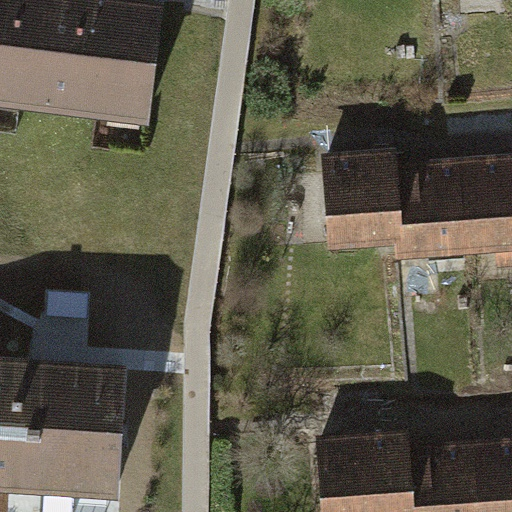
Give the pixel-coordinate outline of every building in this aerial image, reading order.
[(0,0),(0,123),(139,140),(154,15),(23,0),(0,0)] [(390,253),(385,169),(384,156),(310,161),(317,258),(390,253)] [(511,160),(456,165),(462,257),(490,255),(511,253),(511,160)] [(462,257),(456,165),(385,169),(390,253),(391,261),(462,257)] [(511,253),(490,255),(491,275),(511,273),(511,253)] [(0,369),(0,500),(111,507),(118,376),(0,369)] [(404,511),(401,448),(400,435),(313,440),(316,511),(404,511)] [(511,511),(511,442),(472,444),(475,511),(511,511)] [(475,511),(472,444),(401,448),(404,511),(475,511)]
